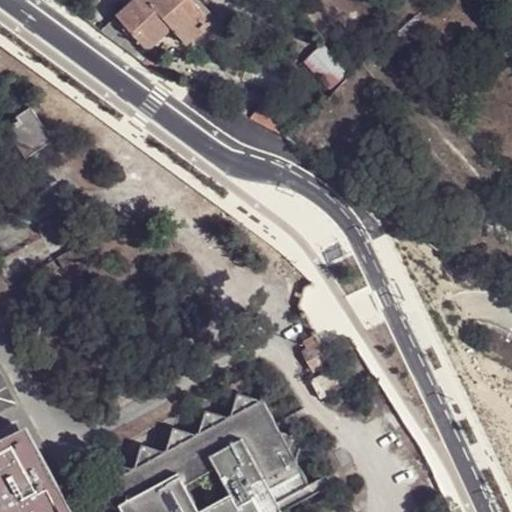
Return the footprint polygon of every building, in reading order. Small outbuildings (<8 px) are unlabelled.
[(143,0),(121,19),(149,52),(175,31),(188,46),(215,21),(196,0),(143,0)] [(104,35),(139,60),(149,52),(121,19),(104,35)] [(5,128),(28,161),(55,143),(33,110),(5,128)] [(358,348),(352,339),(340,347),(344,356),(358,348)] [(305,353),(317,372),(331,364),(334,346),(322,342),(305,353)] [(414,461),(425,455),(362,354),(351,361),(414,461)] [(0,410),(12,405),(0,381),(0,410)] [(286,511),(315,496),(297,463),(304,441),(283,435),(263,401),(239,395),(231,420),(207,414),(199,436),(174,430),(166,454),(143,448),(134,471),(111,465),(102,490),(115,511),(121,509),(122,511),(286,511)] [(23,511),(33,506),(10,464),(0,468),(0,511),(23,511)] [(435,476),(426,482),(439,500),(445,496),(435,476)]
